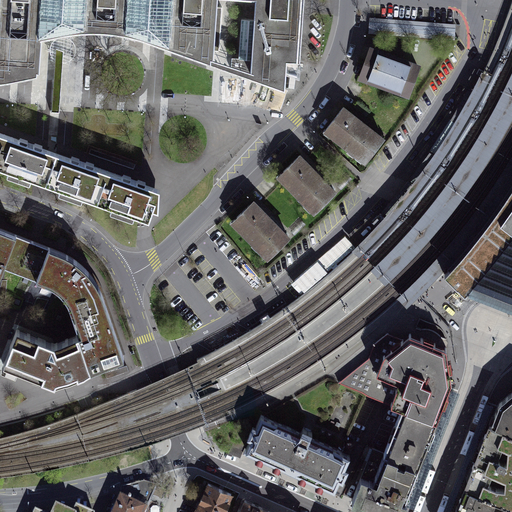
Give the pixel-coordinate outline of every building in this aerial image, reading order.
[(0,0),(0,81),(39,75),(39,32),(71,31),(119,28),(204,60),(209,5),(209,0),(211,0),(249,2),(247,23),(243,75),(288,91),(289,60),(299,60),(304,6),(304,0),(0,0)] [(455,36),(456,23),(370,18),(369,31),(455,36)] [(371,51),(362,76),(408,92),(417,67),(391,58),(371,51)] [(511,78),(506,91),(494,114),(490,122),(482,136),(467,158),(453,178),(439,197),(421,220),(410,232),(398,245),(372,271),(385,284),(412,258),(417,252),(439,228),(455,207),(470,187),(484,166),(498,143),(511,121),(511,119),(511,78)] [(343,109),(326,131),(365,161),(383,139),(359,121),(343,109)] [(3,132),(0,142),(0,165),(45,181),(55,150),(3,132)] [(45,181),(96,199),(107,168),(55,150),(45,181)] [(314,171),(299,157),(281,175),(315,210),(334,192),(314,171)] [(416,281),(399,298),(407,307),(447,266),(453,270),(454,270),(458,265),(462,261),(468,254),(480,238),(494,220),(511,194),(511,159),(502,175),(474,216),(466,225),(463,228),(453,241),(438,258),(416,281)] [(107,168),(96,199),(149,217),(160,187),(107,168)] [(511,194),(511,196),(481,239),(462,261),(458,265),(454,270),(453,270),(445,280),(465,297),(474,285),(510,298),(511,298),(511,194)] [(268,217),(253,202),(233,222),(268,258),(288,238),(268,217)] [(376,226),(380,221),(375,216),(371,221),(376,226)] [(0,225),(0,277),(3,268),(40,282),(52,288),(61,301),(89,268),(77,257),(51,245),(0,225)] [(99,287),(89,268),(61,301),(70,332),(80,363),(120,350),(99,287)] [(16,325),(5,354),(31,368),(52,373),(80,363),(70,332),(55,338),(16,325)] [(436,420),(452,381),(446,348),(422,338),(410,334),(402,340),(388,335),(388,334),(388,333),(374,344),(369,358),(338,382),(402,407),(436,420)] [(511,393),(500,403),(491,424),(511,432),(511,393)] [(402,407),(384,453),(418,466),(436,420),(402,407)] [(291,472),(334,491),(350,455),(280,423),(262,415),(252,437),(245,451),(291,472)] [(511,432),(491,424),(467,487),(511,504),(511,432)] [(384,453),(372,449),(353,499),(383,511),(400,511),(418,466),(384,453)] [(207,480),(195,505),(209,511),(222,511),(232,492),(207,480)] [(122,491),(122,501),(116,511),(146,511),(157,489),(144,486),(122,491)] [(511,511),(511,504),(467,487),(456,511),(511,511)] [(265,511),(242,500),(236,511),(265,511)]
